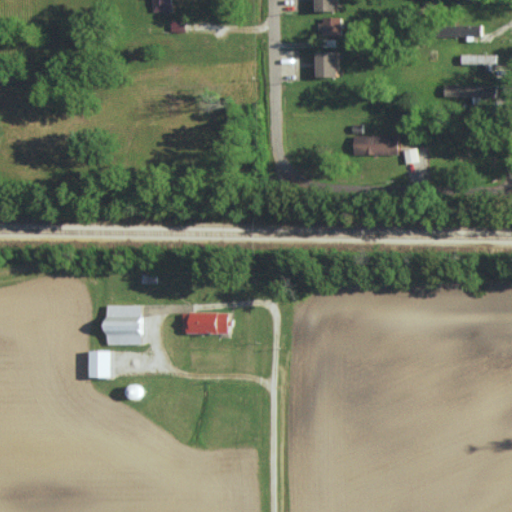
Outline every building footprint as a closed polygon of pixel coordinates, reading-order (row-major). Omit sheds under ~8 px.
[(151,0),(152,10),(171,10),(170,0),(151,0)] [(337,0),(317,0),(317,10),(338,9),(337,0)] [(341,16),(321,16),(321,36),(341,36),(341,16)] [(481,24),(440,24),(440,35),(482,35),(481,24)] [(338,76),(338,51),(318,50),(317,76),(338,76)] [(498,54),(462,53),(462,63),(489,64),(489,69),(497,69),(498,54)] [(497,86),(445,84),(445,96),(497,98),(497,86)] [(399,154),(399,134),(355,134),(355,153),(399,154)] [(407,162),(419,161),(417,147),(404,149),(407,162)] [(143,343),(142,304),(107,305),(108,344),(143,343)] [(183,311),(183,332),(230,333),(231,312),(183,311)] [(91,377),(113,376),(112,350),(90,350),(91,377)]
